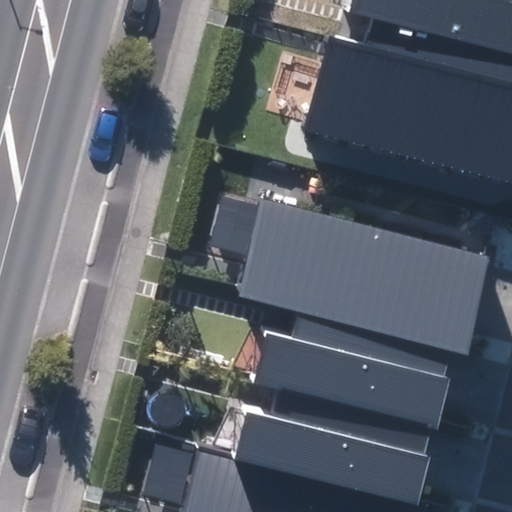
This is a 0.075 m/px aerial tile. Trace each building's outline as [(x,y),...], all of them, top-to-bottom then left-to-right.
[(370,9),(363,35),(511,68),(511,0),(342,0),(342,1),(370,9)] [(302,116),(511,166),(511,68),(363,35),(323,26),(302,116)] [(235,277),(296,293),(447,331),(463,335),(487,241),(259,184),(235,277)] [(439,361),(447,331),(296,293),(289,321),(264,314),(251,366),(275,372),(426,410),(435,412),(447,363),(439,361)] [(419,439),(426,410),(275,372),(268,398),(243,392),(230,444),(414,490),(426,441),(419,439)] [(178,511),(418,511),(424,490),(414,490),(230,444),(198,434),(178,511)]
